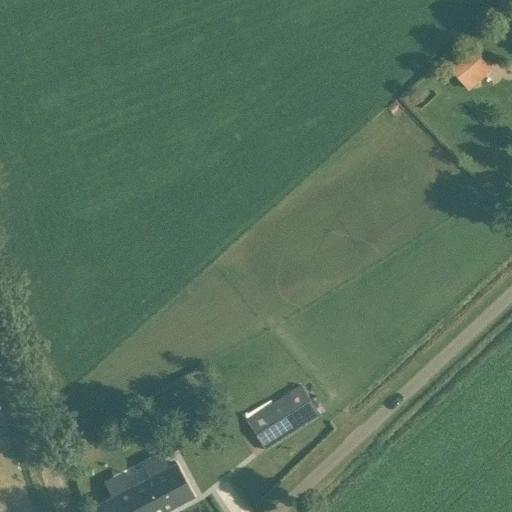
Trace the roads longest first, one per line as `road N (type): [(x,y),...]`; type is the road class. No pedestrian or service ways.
road 1 (unclassified): [(277,511),(511,292)]
road 2 (tertiary): [(63,511),(0,328)]
